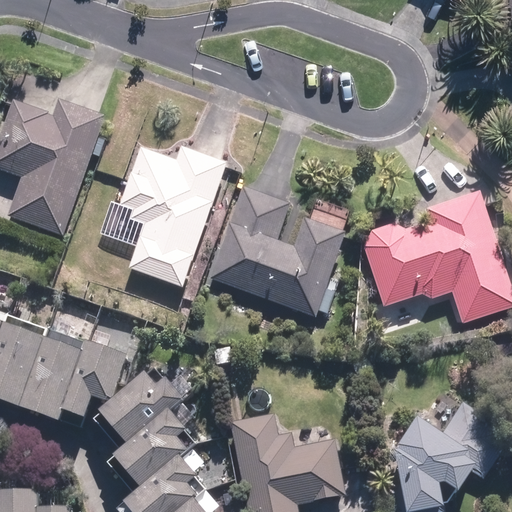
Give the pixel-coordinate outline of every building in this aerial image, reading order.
[(67,239),(110,117),(63,101),(57,118),(17,104),(0,151),(0,168),(25,178),(10,219),(67,239)] [(188,289),(230,161),(187,147),(183,159),(144,146),(124,204),(139,209),(134,224),(149,229),(135,271),(188,289)] [(299,206),(246,187),(213,276),(327,317),(361,225),(312,207),(298,246),(286,242),(299,206)] [(511,309),(511,278),(486,191),(431,208),(437,228),(417,234),(413,223),(367,237),(388,308),(431,295),(433,301),(456,295),(464,324),(511,309)] [(0,316),(0,395),(71,423),(76,410),(97,418),(98,416),(104,399),(113,403),(131,355),(93,341),(89,350),(0,316)] [(170,380),(162,370),(99,419),(126,453),(116,460),(140,491),(120,507),(123,511),(224,511),(227,510),(215,494),(209,498),(199,485),(207,478),(188,453),(196,448),(184,433),(195,425),(182,408),(197,397),(178,374),(170,380)] [(404,442),(417,511),(438,511),(455,509),(449,477),(469,491),(482,473),(491,479),(511,447),(511,442),(499,433),(507,421),(469,395),(449,424),(426,409),(404,442)] [(277,410),(233,417),(249,511),(303,511),(302,502),(348,494),(339,439),(301,446),(298,429),(281,432),(277,410)] [(0,511),(80,511),(80,506),(50,506),(50,491),(6,491),(6,476),(0,475),(0,511)]
